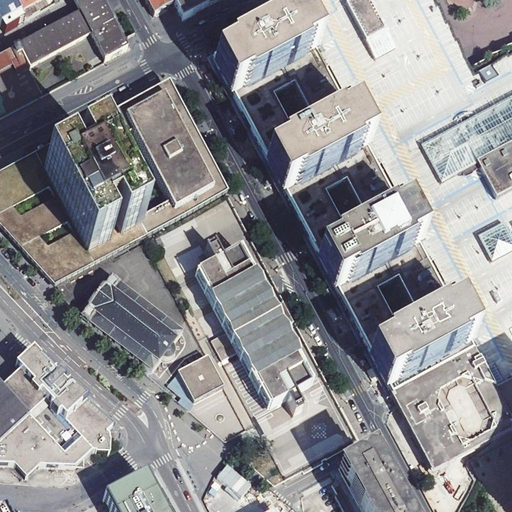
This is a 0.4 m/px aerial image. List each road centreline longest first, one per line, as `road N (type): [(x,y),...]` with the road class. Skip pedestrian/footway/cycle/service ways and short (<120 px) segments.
road 1 (residential): [(166,54),(185,70),(421,511)]
road 2 (secondary): [(160,450),(142,397),(63,331),(0,263)]
road 3 (residential): [(166,54),(0,146)]
road 4 (secondary): [(33,332),(160,450)]
